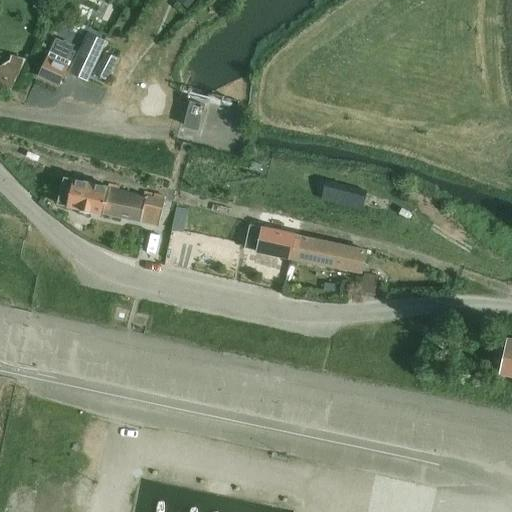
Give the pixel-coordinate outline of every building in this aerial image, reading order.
[(182,0),(179,3),(188,10),(196,0),(182,0)] [(86,80),(105,41),(89,33),(70,72),(86,80)] [(51,46),(39,75),(60,84),(75,51),(72,50),(74,45),(65,41),(64,42),(55,38),(51,46)] [(105,80),(117,57),(106,51),(94,74),(105,80)] [(197,128),(203,105),(190,101),(184,125),(197,128)] [(163,200),(63,177),(57,203),(102,213),(102,212),(158,225),(163,200)] [(324,184),(321,198),(362,208),(365,195),(324,184)] [(176,207),(171,230),(182,232),(187,209),(176,207)] [(291,255),(296,235),(251,225),(246,245),(291,255)] [(296,235),(291,255),(291,257),(360,272),(364,250),(296,235)] [(208,237),(206,246),(227,252),(230,243),(208,237)] [(511,341),(508,341),(501,372),(511,374),(511,341)]
